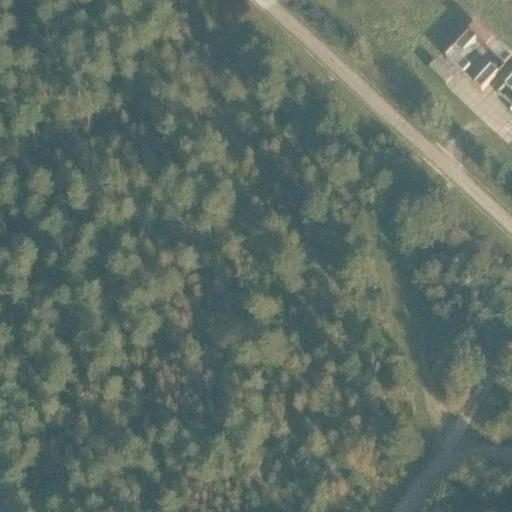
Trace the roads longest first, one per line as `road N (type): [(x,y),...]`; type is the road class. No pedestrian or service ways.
road 1 (track): [(427,152),(399,272),(401,327),(452,445),(511,455)]
road 2 (track): [(511,228),(259,0)]
road 3 (track): [(411,511),(485,387),(511,357)]
